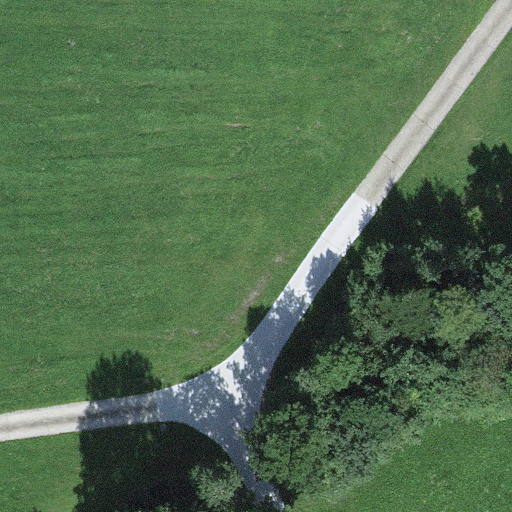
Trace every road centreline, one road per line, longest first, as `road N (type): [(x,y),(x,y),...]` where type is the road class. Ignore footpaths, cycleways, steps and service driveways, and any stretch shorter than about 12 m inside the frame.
road 1 (track): [(0,426),(217,402),(511,9)]
road 2 (track): [(217,402),(269,511)]
